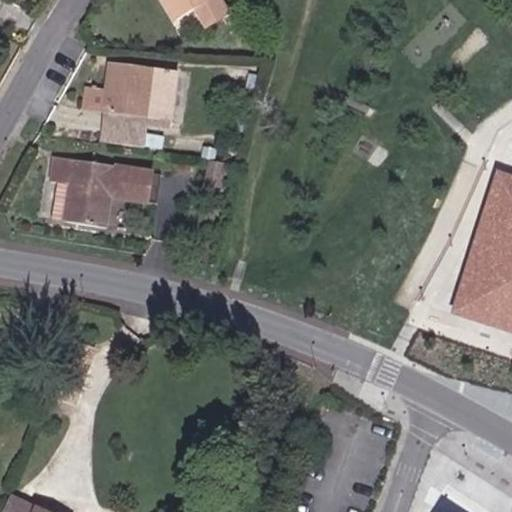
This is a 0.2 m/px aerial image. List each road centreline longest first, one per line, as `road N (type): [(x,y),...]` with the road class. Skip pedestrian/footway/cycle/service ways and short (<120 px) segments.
road 1 (tertiary): [(433,389),(231,305),(0,263)]
road 2 (residential): [(0,135),(76,0)]
road 3 (residential): [(433,389),(392,511)]
